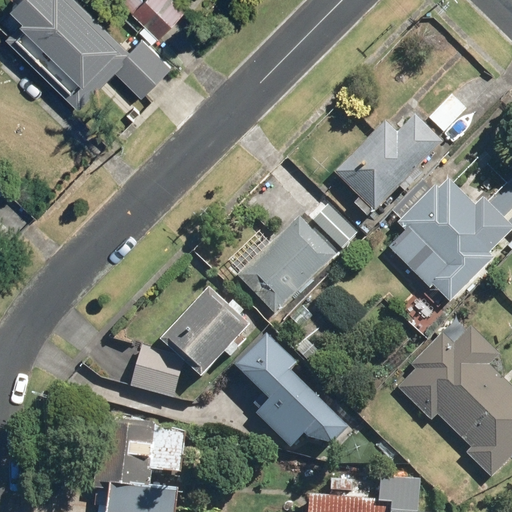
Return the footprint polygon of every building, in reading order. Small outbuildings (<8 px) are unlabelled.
[(17,20),(1,36),(76,108),(111,71),(138,96),(168,65),(139,37),(126,50),(74,0),(9,0),(3,6),(17,20)] [(118,0),(116,3),(154,39),(184,8),(175,0),(118,0)] [(448,94),(425,118),(441,133),(464,109),(448,94)] [(382,122),(330,173),(356,199),(350,204),(364,218),(369,212),(371,213),(439,145),(411,117),(394,134),(382,122)] [(511,179),(510,178),(485,203),(511,230),(511,179)] [(403,231),(385,248),(426,290),(430,286),(447,303),(491,259),(486,255),(503,238),(446,180),(436,190),(433,186),(395,223),(403,231)] [(321,196),(302,216),(339,251),(358,231),(321,196)] [(295,217),(233,276),(271,316),(333,257),(295,217)] [(205,287),(156,341),(198,379),(247,325),(205,287)] [(414,369),(397,387),(430,420),(437,413),(470,447),(464,452),(489,477),(511,454),(511,387),(489,365),(500,354),(471,325),(453,343),(441,332),(409,364),(414,369)] [(269,338),(237,374),(261,395),(255,402),(323,462),(352,429),(292,376),(300,366),(269,338)] [(163,352),(144,347),(132,389),(173,400),(183,367),(161,360),(163,352)] [(151,421),(99,416),(91,488),(105,490),(102,511),(173,511),(175,491),(147,489),(149,470),(177,473),(181,433),(151,421)] [(377,499),(308,496),(306,511),(415,511),(417,479),(378,477),(377,499)]
